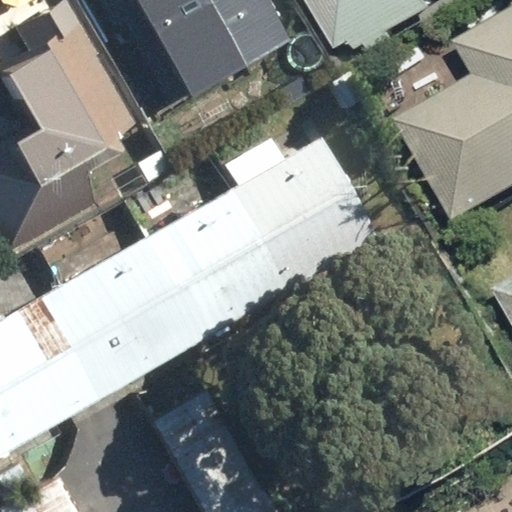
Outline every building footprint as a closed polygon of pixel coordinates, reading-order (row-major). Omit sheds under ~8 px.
[(98,0),(155,102),(257,46),(231,0),(98,0)] [(322,0),(352,57),(460,0),(322,0)] [(511,15),(461,41),(481,81),(405,121),(461,224),(511,196),(511,15)] [(0,258),(84,211),(56,163),(122,126),(59,16),(0,49),(0,258)] [(308,135),(0,310),(0,446),(367,238),(308,135)] [(511,281),(502,287),(511,305),(511,281)] [(265,511),(198,389),(138,422),(187,511),(265,511)] [(66,511),(46,477),(0,502),(0,511),(66,511)]
